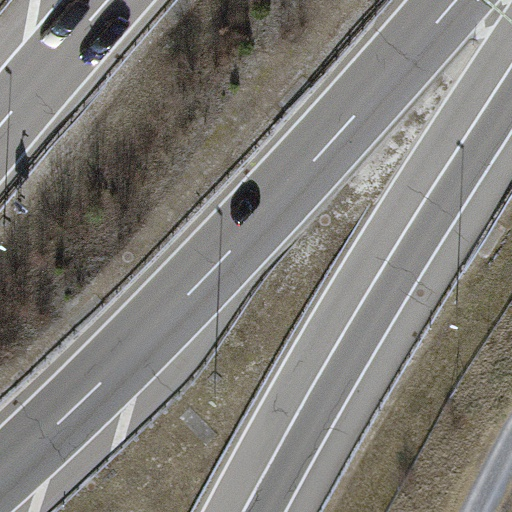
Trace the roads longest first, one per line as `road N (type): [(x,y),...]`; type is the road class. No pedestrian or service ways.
road 1 (motorway): [(0,476),(213,272),(462,0)]
road 2 (motorway): [(267,511),(335,383),(511,98)]
road 3 (motorway): [(108,0),(0,127)]
